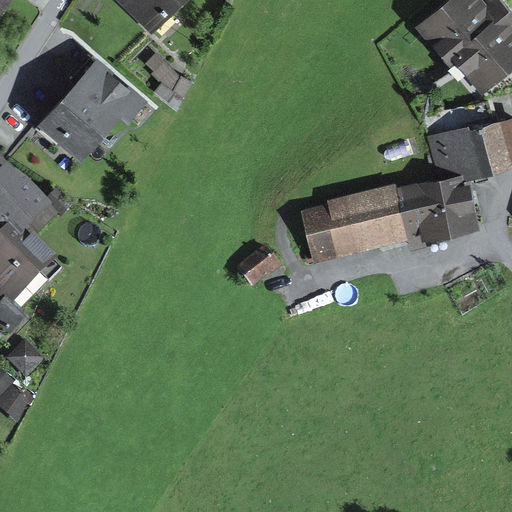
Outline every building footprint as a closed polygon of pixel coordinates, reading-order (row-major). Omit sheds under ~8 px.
[(133,0),(153,21),(176,0),(133,0)] [(511,16),(498,0),(444,0),(425,17),(483,86),(511,61),(511,16)] [(97,52),(43,115),(80,147),(134,84),(97,52)] [(511,117),(432,140),(442,178),(511,157),(511,117)] [(49,196),(2,158),(0,160),(0,212),(21,230),(49,196)] [(306,211),(316,256),(476,221),(467,185),(455,187),(444,181),(306,211)] [(21,233),(3,216),(0,219),(0,281),(19,298),(58,254),(36,230),(21,233)] [(262,250),(241,268),(254,283),(275,265),(262,250)]
